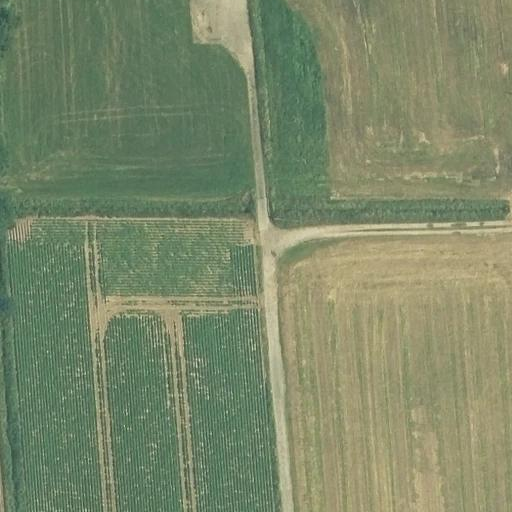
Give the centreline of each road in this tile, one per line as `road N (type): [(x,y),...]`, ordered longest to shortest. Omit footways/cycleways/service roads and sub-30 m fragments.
road 1 (track): [(283,511),(248,71),(231,30),(202,3)]
road 2 (track): [(260,230),(511,227)]
